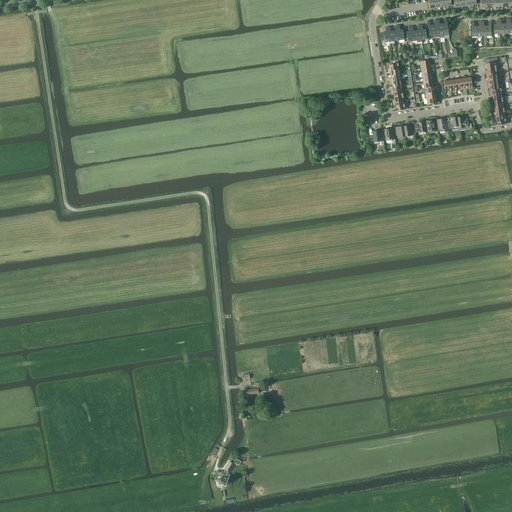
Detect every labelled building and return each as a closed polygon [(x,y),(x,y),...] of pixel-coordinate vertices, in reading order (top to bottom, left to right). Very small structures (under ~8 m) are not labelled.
[(399,40),(405,39),(405,33),(403,33),(403,29),(400,29),(399,25),(397,25),(399,40)] [(422,39),(428,38),(427,34),(426,34),(425,29),(423,29),(422,25),(420,25),(422,39)] [(384,40),(385,42),(390,41),(387,27),(385,27),(386,32),(383,32),(383,33),(380,33),(381,40),(384,40)] [(487,65),(488,68),(497,67),(496,62),(498,62),(497,58),(489,60),(490,63),(485,63),(485,65),(487,65)] [(390,68),(388,68),(388,70),(401,68),(401,65),(398,65),(397,60),(389,60),(390,64),(389,64),(390,68)] [(404,100),(393,102),(393,104),(395,104),(396,107),(397,107),(397,110),(399,110),(407,109),(406,105),(404,106),(404,100)] [(464,118),(463,115),(457,116),(459,128),(458,128),(459,130),(465,129),(465,128),(469,128),(468,120),(468,118),(464,118)] [(508,115),(506,116),(506,115),(495,116),(495,118),(497,118),(497,122),(498,122),(499,125),(509,123),(508,120),(508,115)] [(451,121),(447,122),(448,128),(452,128),(452,129),(458,128),(459,128),(457,116),(450,117),(451,121)] [(439,132),(448,130),(448,128),(447,122),(447,121),(443,121),(443,118),(437,119),(439,132)] [(427,123),(424,123),(425,131),(426,135),(429,135),(429,133),(435,132),(433,120),(427,121),(427,123)] [(419,132),(425,131),(424,123),(424,121),(418,122),(418,124),(415,125),(416,133),(419,132)] [(406,124),(403,124),(403,126),(405,136),(413,135),(411,125),(406,125),(406,124)] [(396,130),(393,130),(394,136),(397,135),(397,137),(405,136),(403,126),(396,127),(396,130)] [(395,143),(394,136),(393,130),(390,130),(390,128),(384,129),(386,140),(391,139),(392,140),(393,141),(393,144),(395,143)] [(380,141),(380,145),(384,145),(382,132),(379,132),(378,130),(372,131),(374,142),(380,141)] [(230,472),(235,463),(229,460),(224,469),(230,472)] [(226,480),(223,478),(220,478),(218,481),(218,484),(221,486),(224,486),(226,483),(226,480)]
